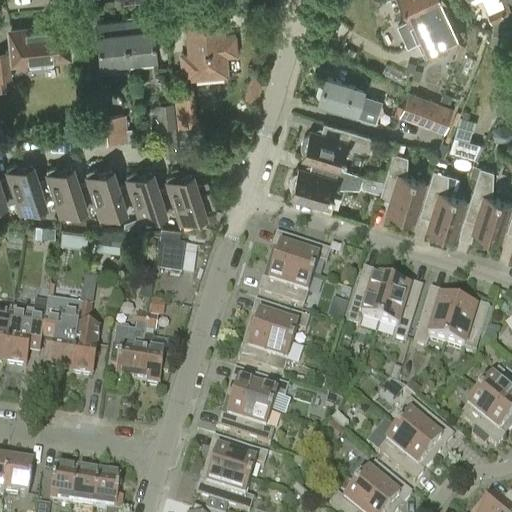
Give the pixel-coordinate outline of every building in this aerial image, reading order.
[(421,0),(398,0),(408,20),(415,17),(424,38),(418,41),(424,54),(446,45),(439,31),(436,32),(421,0)] [(439,31),(446,45),(461,38),(443,0),(421,0),(436,32),(439,31)] [(500,0),(470,0),(471,1),(475,2),(479,0),(482,0),(493,23),(492,33),(489,43),(511,49),(511,38),(508,37),(506,36),(505,19),(504,18),(498,4),(502,2),(500,0)] [(511,0),(500,0),(502,2),(498,4),(504,18),(505,19),(506,36),(508,37),(511,35),(511,0)] [(222,36),(220,11),(184,15),(190,77),(226,74),(224,56),(229,55),(228,44),(235,43),(234,35),(222,36)] [(124,20),(127,59),(155,57),(152,17),(124,20)] [(127,59),(124,20),(97,22),(100,61),(127,59)] [(51,65),(51,56),(69,54),(66,29),(55,31),(54,26),(10,31),(13,61),(30,59),(30,66),(34,70),(48,68),(51,65)] [(0,51),(0,93),(6,93),(6,89),(5,78),(11,78),(8,51),(0,51)] [(413,72),(414,69),(416,64),(406,60),(403,69),(413,72)] [(414,69),(413,72),(409,82),(418,84),(422,71),(414,69)] [(263,77),(250,73),(243,98),(256,101),(263,77)] [(362,88),(325,76),(318,99),(355,110),(355,109),(364,112),(363,113),(375,117),(379,100),(369,94),(368,98),(360,95),(362,88)] [(511,91),(511,77),(509,76),(498,98),(506,103),(511,91)] [(401,114),(430,126),(439,103),(410,92),(401,114)] [(176,126),(172,103),(156,104),(159,128),(176,126)] [(439,103),(430,126),(445,131),(454,109),(439,103)] [(104,109),(92,110),(94,140),(105,139),(106,141),(126,139),(124,115),(105,117),(104,109)] [(338,168),(339,168),(344,151),(370,151),(374,138),(323,122),(319,135),(308,132),(307,137),(306,136),(302,140),(300,144),(300,148),(300,153),(301,153),(300,157),(311,160),(312,160),(338,168)] [(472,130),(456,126),(448,148),(475,157),(482,143),(469,139),(472,130)] [(392,153),(383,183),(381,191),(379,197),(390,201),(387,212),(391,213),(391,214),(394,218),(399,220),(403,220),(408,220),(408,219),(413,220),(424,182),(406,176),(407,157),(392,153)] [(363,175),(339,168),(338,168),(312,160),(311,160),(308,171),(297,168),(296,172),(295,172),(291,175),(289,180),(289,184),(289,189),(290,189),(289,194),(327,206),(333,188),(358,189),(360,183),(363,176),(363,175)] [(9,175),(16,196),(21,210),(44,202),(32,164),(18,168),(17,163),(6,167),(9,175)] [(58,171),(56,165),(47,168),(61,213),(84,205),(72,167),(58,171)] [(493,171),(479,167),(464,218),(475,221),(472,232),(477,234),(476,235),(480,238),(484,240),(488,241),(493,240),(493,239),(498,241),(510,202),(492,197),(493,171)] [(136,204),(129,183),(117,187),(111,169),(98,174),(96,168),(86,171),(100,216),(136,204)] [(140,218),(176,207),(169,186),(157,190),(151,172),(138,176),(136,171),(126,174),(129,183),(136,204),(140,218)] [(447,175),(433,171),(419,215),(430,219),(427,229),(431,231),(431,232),(434,235),(439,238),(443,238),(448,238),(448,237),(453,239),(465,200),(447,194),(447,175)] [(166,176),(169,186),(176,207),(180,220),(203,213),(206,224),(215,227),(221,210),(216,208),(208,185),(200,188),(199,184),(195,185),(191,174),(177,179),(176,173),(166,176)] [(0,201),(16,196),(9,175),(0,178),(0,201)] [(378,194),(381,191),(383,183),(363,176),(360,183),(362,189),(378,194)] [(36,227),(36,238),(48,238),(48,227),(36,227)] [(325,265),(329,253),(328,252),(275,236),(272,247),(278,249),(276,255),(270,254),(267,265),(312,279),(312,278),(318,280),(323,264),(325,265)] [(183,248),(160,245),(156,273),(179,276),(183,248)] [(328,252),(329,253),(339,255),(341,249),(331,246),(328,252)] [(312,279),(267,265),(263,275),(269,278),(267,284),(261,282),(257,294),(303,308),(312,279)] [(361,321),(378,326),(392,281),(381,277),(379,283),(373,281),(375,275),(363,271),(346,325),(359,329),(361,321)] [(403,284),(392,281),(378,326),(394,331),(392,339),(405,343),(422,289),(410,286),(408,292),(402,290),(403,284)] [(47,303),(43,330),(42,341),(54,343),(50,372),(71,375),(75,344),(78,322),(83,290),(83,289),(68,286),(68,289),(49,287),(47,303)] [(87,291),(83,290),(78,322),(88,323),(92,299),(85,297),(87,291)] [(443,346),(457,301),(448,298),(445,304),(439,302),(441,296),(429,292),(413,345),(425,349),(427,342),(443,346)] [(11,317),(4,365),(26,369),(28,358),(39,360),(42,341),(43,330),(47,303),(34,301),(32,313),(27,313),(22,312),(12,311),(11,317)] [(443,346),(474,356),(487,310),(476,306),(474,313),(468,311),(469,305),(457,301),(443,346)] [(249,322),(246,332),(292,346),(296,330),(305,333),(309,320),(254,303),(251,315),(257,317),(255,323),(249,322)] [(347,307),(335,303),(331,314),(343,318),(347,307)] [(165,306),(154,305),(151,304),(149,318),(163,320),(165,306)] [(11,317),(12,311),(0,308),(0,364),(4,365),(11,317)] [(115,332),(113,348),(110,366),(117,367),(115,382),(137,385),(142,352),(143,352),(145,339),(148,314),(138,313),(135,335),(129,334),(127,329),(121,328),(118,332),(115,332)] [(75,344),(71,375),(93,378),(100,329),(88,327),(88,323),(78,322),(75,344)] [(487,328),(483,340),(492,347),(497,332),(487,328)] [(283,375),(292,346),(246,332),(243,343),(248,345),(246,351),(240,349),(237,361),(283,375)] [(143,352),(142,352),(137,385),(159,388),(161,373),(167,374),(169,356),(151,353),(153,340),(145,339),(143,352)] [(392,368),(388,383),(396,385),(401,371),(392,368)] [(229,389),(226,398),(271,412),(276,397),(284,400),(288,387),(234,370),(231,382),(237,383),(235,390),(229,389)] [(511,383),(497,371),(478,395),(511,422),(511,383)] [(429,378),(423,388),(429,392),(435,382),(429,378)] [(344,386),(325,380),(321,392),(340,399),(344,386)] [(388,383),(385,385),(399,397),(405,390),(400,387),(396,385),(388,383)] [(410,383),(405,390),(414,399),(420,392),(410,383)] [(342,401),(332,397),(330,396),(327,395),(324,406),(338,411),(342,401)] [(507,433),(511,427),(511,422),(478,395),(459,418),(473,430),(470,438),(483,449),(488,442),(495,448),(503,439),(498,435),(502,430),(507,433)] [(266,430),(271,412),(226,398),(223,410),(228,412),(227,419),(220,417),(217,429),(270,445),(274,432),(266,430)] [(407,416),(397,429),(433,459),(440,451),(436,447),(440,442),(445,446),(453,437),(409,401),(401,410),(407,416)] [(330,422),(332,424),(342,432),(348,425),(336,416),(330,422)] [(343,433),(342,432),(332,424),(324,433),(335,442),(343,433)] [(426,468),(433,459),(397,429),(377,452),(414,483),(422,474),(417,470),(421,465),(426,468)] [(209,456),(205,467),(250,481),(255,465),(263,468),(267,454),(214,437),(210,449),(217,451),(215,457),(209,456)] [(307,463),(293,458),(290,467),(305,472),(307,463)] [(8,461),(4,494),(28,497),(33,465),(8,461)] [(374,464),(355,487),(385,511),(395,511),(398,509),(394,505),(398,500),(403,504),(411,495),(374,464)] [(245,498),(250,481),(205,467),(202,477),(208,480),(206,486),(200,484),(196,496),(247,511),(250,511),(254,500),(245,498)] [(72,506),(77,471),(55,468),(50,503),(72,506)] [(72,506),(94,509),(99,474),(77,471),(72,506)] [(121,477),(99,474),(94,509),(108,511),(107,511),(120,511),(122,498),(118,497),(121,477)] [(307,497),(295,487),(289,494),(301,503),(307,497)] [(385,511),(355,487),(343,501),(337,496),(329,505),(337,511),(385,511)] [(511,511),(511,496),(509,494),(500,504),(492,497),(489,501),(488,500),(483,502),(480,505),(478,509),(476,511),(511,511)]
